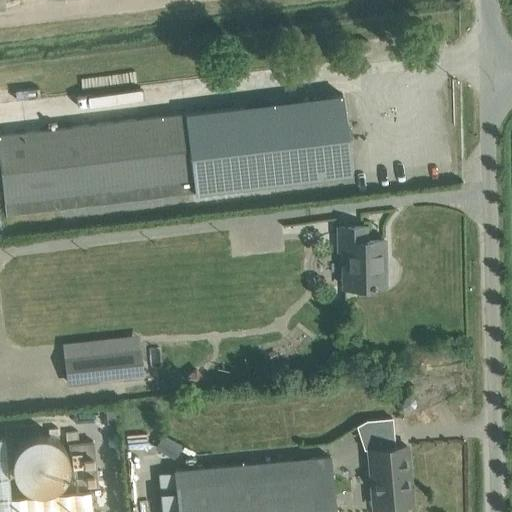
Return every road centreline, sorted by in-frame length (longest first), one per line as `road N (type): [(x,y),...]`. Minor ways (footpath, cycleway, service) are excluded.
road 1 (unclassified): [(495,511),(486,81)]
road 2 (unknown): [(0,21),(202,0)]
